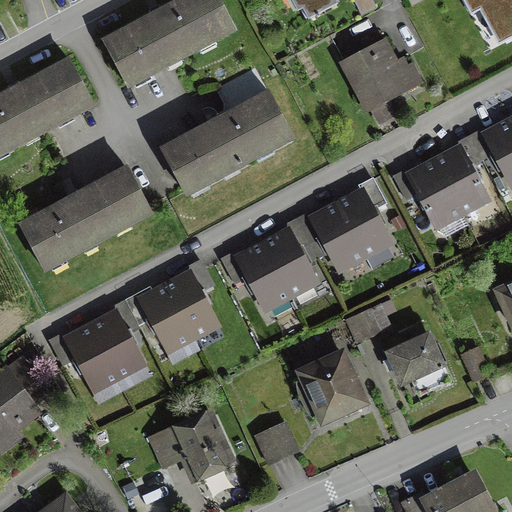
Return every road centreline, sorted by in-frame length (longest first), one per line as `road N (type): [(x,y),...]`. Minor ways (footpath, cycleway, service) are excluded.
road 1 (residential): [(511,78),(39,333)]
road 2 (residential): [(292,511),(504,412)]
